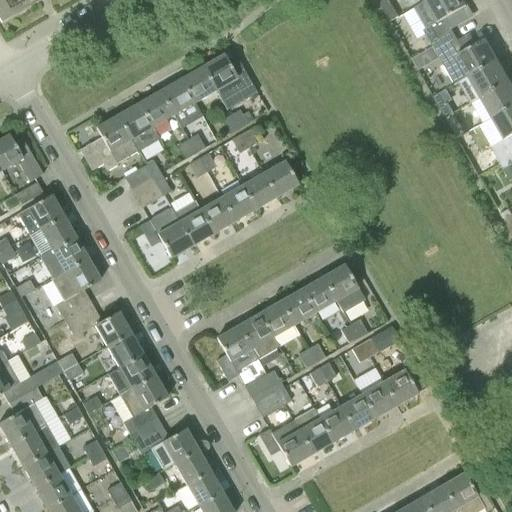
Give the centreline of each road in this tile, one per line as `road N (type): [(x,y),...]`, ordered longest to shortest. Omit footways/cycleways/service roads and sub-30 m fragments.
road 1 (residential): [(269,511),(13,70)]
road 2 (residential): [(13,70),(136,0)]
